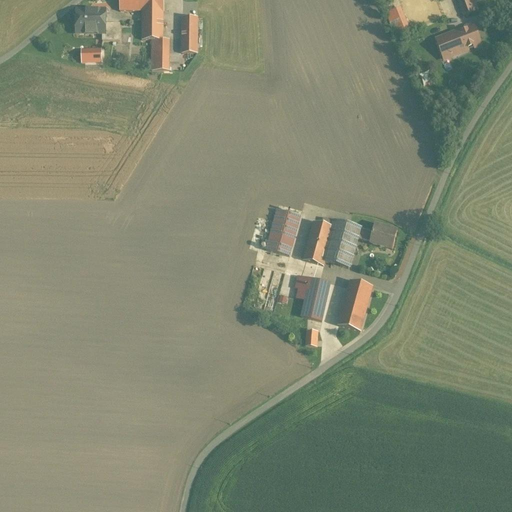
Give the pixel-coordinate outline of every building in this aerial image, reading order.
[(141,0),(119,0),(120,13),(120,12),(142,13),(141,0)] [(163,0),(141,0),(142,13),(142,41),(152,41),(152,51),(162,52),(163,13),(163,0)] [(471,0),(458,0),(464,16),(476,12),(471,0)] [(384,12),(393,36),(408,30),(400,7),(384,12)] [(105,12),(76,12),(76,34),(86,34),(86,35),(96,35),(96,34),(102,34),(105,34),(105,25),(105,12)] [(197,19),(182,19),(182,55),(196,55),(197,19)] [(120,25),(105,25),(105,34),(102,34),(102,42),(119,42),(120,25)] [(473,29),(458,35),(457,33),(451,35),(452,37),(441,42),(444,50),(447,49),(449,57),(452,56),(453,58),(460,55),(459,53),(479,45),(473,29)] [(101,51),(81,52),(81,64),(101,63),(101,51)] [(300,218),(277,212),(266,252),(289,258),(300,218)] [(324,220),(322,226),(313,224),(303,262),(322,267),(322,268),(323,268),(324,264),(348,270),(357,240),(360,230),(324,220)] [(397,233),(375,227),(370,244),(370,245),(392,251),(397,233)] [(373,234),(360,230),(357,240),(370,244),(373,234)] [(330,285),(298,278),(295,290),(307,292),(301,319),(321,324),(330,285)] [(372,289),(350,283),(338,328),(360,334),(372,289)] [(317,333),(306,332),(305,348),(316,349),(317,333)]
